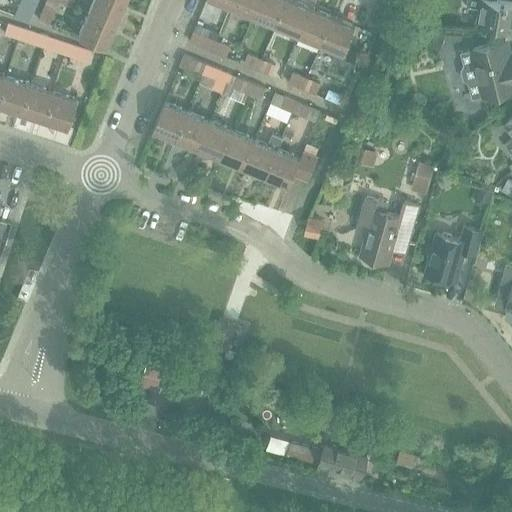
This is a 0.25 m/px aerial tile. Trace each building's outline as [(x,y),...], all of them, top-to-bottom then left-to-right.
[(29,21),(38,0),(37,0),(20,0),(14,15),(29,21)] [(71,6),(71,5),(60,0),(45,0),(38,18),(49,23),(59,0),(71,6)] [(121,0),(92,0),(87,12),(114,23),(123,1),(121,0)] [(233,0),(232,5),(254,14),(259,0),(233,0)] [(259,0),(254,14),(276,23),(285,0),(259,0)] [(294,0),(285,0),(276,23),(298,33),(309,6),(294,0)] [(511,27),(511,2),(495,0),(466,0),(466,6),(479,8),(477,21),(511,27)] [(309,6),(298,33),(321,42),(332,15),(309,6)] [(104,46),(114,23),(87,12),(78,35),(104,46)] [(332,15),(321,42),(344,51),(355,25),(332,15)] [(3,35),(16,39),(20,29),(7,24),(3,35)] [(193,32),(189,42),(212,52),(217,41),(219,35),(196,25),(193,32)] [(423,27),(417,44),(439,52),(445,35),(423,27)] [(20,29),(16,39),(40,47),(43,36),(20,29)] [(43,36),(40,47),(63,54),(66,43),(43,36)] [(217,41),(212,52),(225,57),(229,46),(217,41)] [(465,67),(462,72),(464,80),(469,83),(480,80),(484,95),(511,87),(511,54),(506,55),(503,41),(472,49),(476,64),(465,67)] [(66,43),(63,54),(87,61),(90,51),(66,43)] [(248,54),(243,64),(257,70),(261,60),(248,54)] [(184,55),(180,65),(203,74),(207,64),(184,55)] [(261,60),(257,70),(271,75),(275,65),(261,60)] [(203,74),(216,80),(212,87),(222,92),(229,73),(207,64),(203,74)] [(292,72),(288,83),(301,88),(306,78),(292,72)] [(229,73),(222,92),(231,96),(244,101),(248,93),(252,82),(238,77),(229,73)] [(5,76),(0,91),(0,104),(19,111),(28,83),(5,76)] [(306,78),(301,88),(315,94),(320,83),(306,78)] [(252,82),(248,93),(261,98),(266,88),(252,82)] [(28,83),(19,111),(42,118),(51,91),(28,83)] [(51,91),(42,118),(66,126),(75,99),(51,91)] [(270,102),(293,111),(297,101),(275,91),(270,102)] [(164,101),(153,128),(177,137),(188,111),(164,101)] [(293,111),(306,116),(306,117),(316,121),(320,110),(297,101),(293,111)] [(188,111),(177,137),(199,147),(210,120),(188,111)] [(327,114),(325,120),(336,124),(338,119),(327,114)] [(210,120),(199,147),(221,156),(232,130),(210,120)] [(232,130),(221,156),(244,165),(255,139),(232,130)] [(255,139),(244,165),(267,175),(278,148),(282,137),(272,133),(268,144),(255,139)] [(307,143),(304,150),(315,156),(318,149),(307,143)] [(357,158),(374,163),(378,151),(360,146),(357,158)] [(278,148),(267,175),(289,184),(300,158),(278,148)] [(418,164),(411,189),(426,193),(433,167),(418,164)] [(511,194),(511,178),(508,176),(501,189),(511,194)] [(480,183),(478,190),(490,193),(492,187),(480,183)] [(368,227),(361,254),(388,262),(394,240),(408,244),(419,204),(404,200),(400,215),(385,211),(388,201),(366,196),(358,224),(368,227)] [(318,237),(321,219),(309,217),(305,234),(318,237)] [(476,253),(483,230),(466,225),(462,238),(437,231),(426,272),(457,281),(465,250),(476,253)] [(476,253),(474,263),(486,266),(488,257),(476,253)] [(504,275),(496,305),(506,308),(511,309),(511,263),(508,262),(504,275)] [(240,324),(233,322),(218,317),(209,344),(226,349),(231,334),(236,336),(240,324)] [(316,406),(312,419),(333,424),(336,411),(316,406)] [(328,471),(329,471),(359,480),(366,456),(324,444),(321,451),(290,442),(286,456),(307,462),(307,464),(316,467),(317,468),(319,463),(329,466),(328,471)] [(395,464),(393,469),(409,473),(410,469),(414,455),(398,451),(395,464)]
